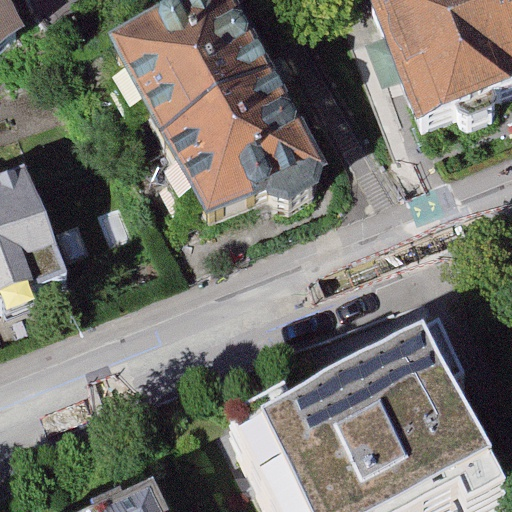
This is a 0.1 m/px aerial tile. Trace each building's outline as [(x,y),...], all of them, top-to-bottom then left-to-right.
[(511,0),(412,0),(360,17),(404,150),(511,115),(511,0)] [(220,5),(113,55),(199,237),(306,187),(220,5)] [(0,40),(0,59),(9,53),(0,40)] [(7,200),(0,202),(0,315),(44,299),(7,200)] [(489,511),(418,362),(230,451),(258,511),(489,511)]
